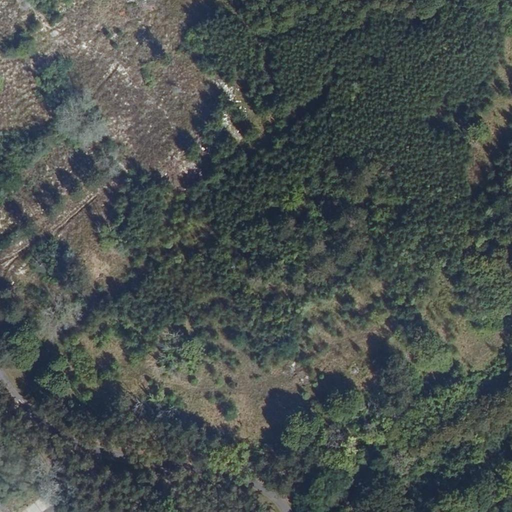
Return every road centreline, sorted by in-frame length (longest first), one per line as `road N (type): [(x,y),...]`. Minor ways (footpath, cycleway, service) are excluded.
road 1 (track): [(511,425),(452,489),(378,476),(328,511)]
road 2 (track): [(119,171),(0,258)]
road 3 (track): [(122,0),(75,40),(0,69)]
